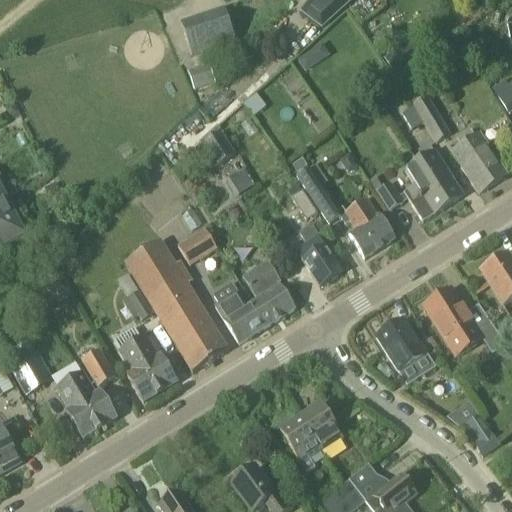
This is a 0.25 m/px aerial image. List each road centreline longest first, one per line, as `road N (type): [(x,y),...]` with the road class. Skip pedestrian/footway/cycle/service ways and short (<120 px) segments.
road 1 (tertiary): [(23,511),(319,330)]
road 2 (residential): [(500,511),(443,440),(359,386),(319,330)]
road 3 (tertiary): [(319,330),(511,210)]
